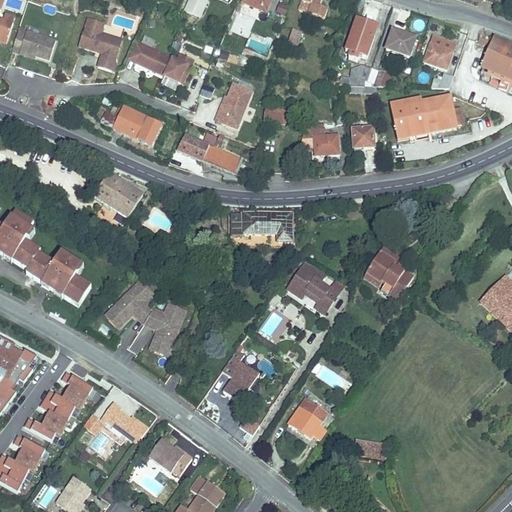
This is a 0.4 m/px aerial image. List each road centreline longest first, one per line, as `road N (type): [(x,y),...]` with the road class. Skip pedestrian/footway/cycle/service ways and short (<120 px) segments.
road 1 (secondary): [(13,115),(173,183),(239,197),(422,180),(511,145)]
road 2 (residential): [(0,302),(173,404),(274,486)]
road 3 (residential): [(13,115),(32,92),(53,88),(116,88),(183,113)]
